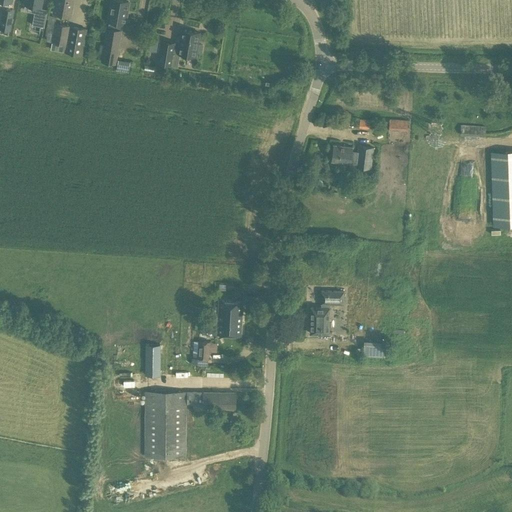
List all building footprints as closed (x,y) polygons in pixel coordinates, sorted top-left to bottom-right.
[(0,0),(0,4),(5,5),(4,8),(3,8),(0,26),(0,27),(0,28),(0,32),(8,35),(9,30),(13,10),(9,9),(10,2),(11,2),(11,0),(0,0)] [(25,0),(24,4),(35,7),(32,24),(44,27),(45,21),(37,20),(38,16),(39,16),(41,8),(41,0),(25,0)] [(53,3),(53,5),(54,5),(53,14),(70,17),(72,0),(53,0),(55,0),(55,3),(53,3)] [(116,0),(111,0),(108,22),(125,24),(129,2),(116,0)] [(48,19),(46,32),(48,32),(46,41),(51,41),(50,47),(64,50),(63,55),(81,58),(86,30),(55,24),(55,21),(48,19)] [(106,28),(100,61),(115,63),(121,30),(106,28)] [(171,65),(173,52),(178,53),(195,56),(196,52),(201,53),(203,45),(197,44),(199,32),(182,29),(179,48),(174,47),(174,42),(162,40),(158,63),(171,65)] [(118,60),(116,70),(128,72),(130,62),(118,60)] [(389,119),(389,131),(408,132),(408,120),(389,119)] [(359,120),(359,128),(370,128),(370,120),(359,120)] [(460,125),(460,135),(484,137),(485,127),(460,125)] [(333,145),(332,162),(356,165),(356,167),(371,169),(373,148),(358,146),(357,154),(351,153),(352,147),(333,145)] [(343,304),(344,291),(321,290),(320,303),(321,303),(321,307),(311,307),(310,333),(328,334),(329,308),(329,304),(343,304)] [(219,301),(217,334),(241,336),(242,302),(219,301)] [(433,306),(432,332),(492,335),(493,308),(433,306)] [(210,341),(198,340),(197,359),(209,359),(210,341)] [(388,356),(389,340),(366,340),(365,355),(388,356)] [(118,395),(129,392),(127,386),(116,389),(118,395)] [(145,391),(144,457),(186,457),(186,405),(202,405),(203,393),(187,393),(187,392),(145,391)] [(203,393),(202,405),(202,410),(235,410),(235,393),(203,393)]
